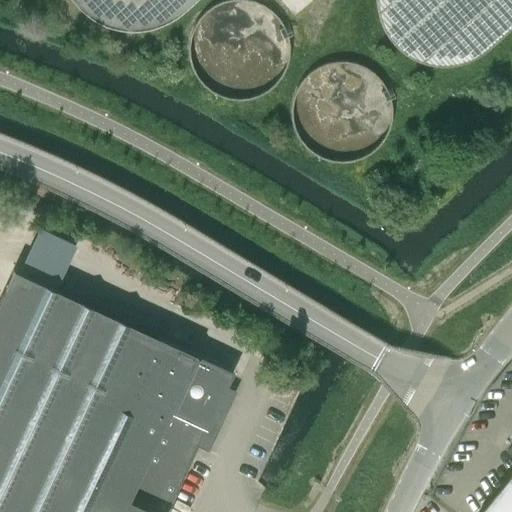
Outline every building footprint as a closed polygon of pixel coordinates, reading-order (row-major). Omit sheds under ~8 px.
[(72,0),(76,5),(81,10),(86,14),(89,16),(95,20),(98,22),(101,23),(104,25),(107,26),(111,27),(117,29),(124,30),(131,30),(135,30),(141,30),(148,29),(152,28),(155,27),(161,24),(165,23),(168,21),(171,20),(177,16),(182,12),(195,0),(72,0)] [(195,42),(195,45),(194,56),(198,69),(206,80),(216,89),(229,93),(243,94),(256,90),(267,83),(274,74),(280,59),(281,46),(277,33),(270,21),(259,13),(246,8),(233,8),(220,11),(208,19),(201,28),(195,42)] [(299,82),(294,92),(293,94),(290,107),(291,120),(295,133),(303,144),(312,153),(324,159),(337,161),(350,161),(363,156),(374,149),(383,139),(389,128),(391,115),(390,101),(386,89),(379,78),(369,69),(358,63),(345,61),(331,61),(319,65),(308,73),(299,82)] [(0,295),(0,511),(165,511),(231,372),(12,269),(0,295)] [(511,511),(511,444),(508,449),(511,452),(511,476),(483,511),(511,511)]
